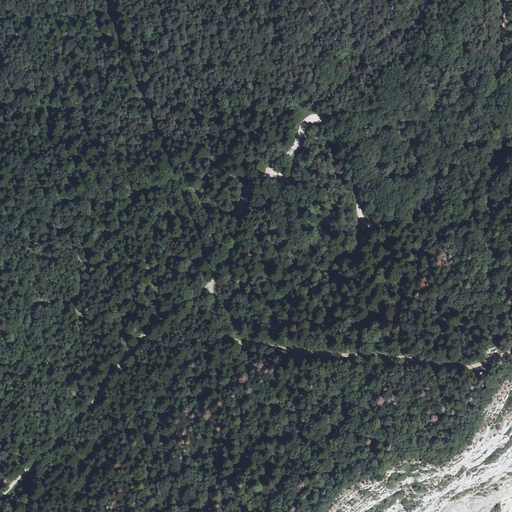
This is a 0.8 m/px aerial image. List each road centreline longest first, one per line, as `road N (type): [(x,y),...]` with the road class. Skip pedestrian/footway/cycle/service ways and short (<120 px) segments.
road 1 (track): [(506,0),(494,91),(422,201),(374,221),(362,212),(335,129),(318,118),(303,122)]
road 2 (track): [(209,282),(216,322),(255,345),(463,367),(511,348)]
road 3 (track): [(303,122),(292,103),(136,126),(100,114),(0,105)]
road 4 (track): [(209,282),(145,330),(0,499)]
road 5 (track): [(303,122),(291,148),(245,195),(209,282)]
